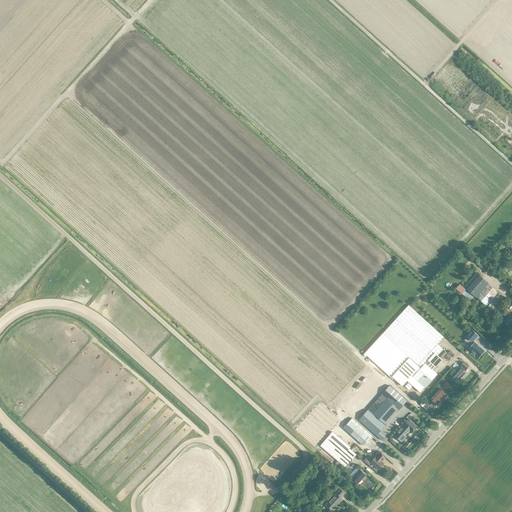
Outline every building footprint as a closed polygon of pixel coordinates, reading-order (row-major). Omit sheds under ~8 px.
[(466,290),(463,294),(469,300),(472,297),(476,300),(477,298),(494,313),(501,305),(506,299),(479,276),(480,274),(477,272),(464,287),(468,291),(467,291),(466,290)] [(456,288),(462,294),(466,290),(460,285),(456,288)] [(407,381),(412,376),(427,359),(433,352),(432,351),(438,345),(444,337),(408,305),(363,355),(365,357),(367,356),(393,380),(394,379),(402,386),(407,381)] [(472,330),(466,337),(471,342),(471,343),(469,346),(470,347),(469,348),(472,351),(471,352),(474,354),(475,354),(479,357),(485,351),(473,341),(478,335),(472,330)] [(433,352),(427,359),(435,367),(442,360),(442,359),(447,353),(438,345),(432,351),(433,352)] [(451,359),(455,353),(449,350),(446,356),(451,359)] [(412,376),(407,381),(420,392),(425,387),(426,388),(437,374),(433,370),(435,367),(427,359),(412,376)] [(466,373),(465,371),(469,367),(463,362),(461,365),(462,366),(461,368),(452,378),(458,383),(466,373)] [(367,408),(389,384),(374,371),(353,394),(367,408)] [(390,385),(382,395),(381,394),(368,409),(385,424),(398,409),(399,410),(407,401),(390,385)] [(440,389),(431,399),(438,405),(447,395),(440,389)] [(428,411),(432,407),(425,400),(421,404),(428,411)] [(359,420),(376,435),(382,440),(386,436),(380,431),(385,425),(368,410),(359,420)] [(403,425),(402,424),(393,435),(402,442),(407,436),(405,434),(408,430),(411,433),(418,426),(409,418),(403,425)] [(343,428),(364,446),(371,438),(350,420),(343,428)] [(345,467),(348,464),(350,466),(353,463),(351,461),(354,458),(352,456),(353,454),(337,440),(336,442),(329,436),(320,446),(345,467)] [(380,453),(377,457),(376,456),(371,462),(379,469),(384,463),(382,461),(385,458),(380,453)] [(358,483),(365,475),(360,469),(352,478),(358,483)] [(345,493),(339,488),(335,493),(336,493),(326,504),(333,510),(343,499),(341,498),(345,493)]
